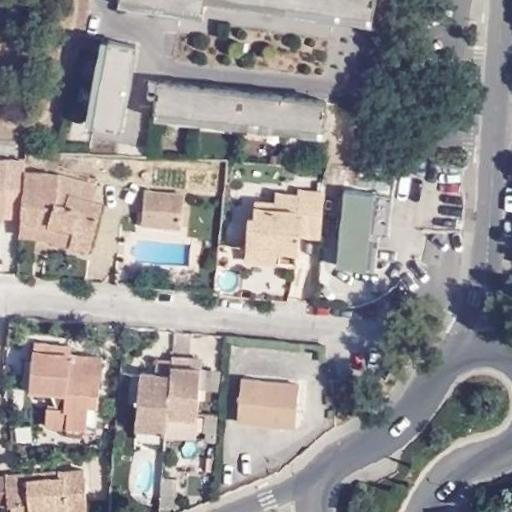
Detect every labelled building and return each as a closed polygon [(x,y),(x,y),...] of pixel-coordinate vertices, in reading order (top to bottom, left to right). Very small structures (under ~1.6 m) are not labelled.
[(121,0),(120,4),(205,16),(206,6),(165,0),(121,0)] [(207,0),(279,0),(374,13),(375,0),(165,0),(206,6),(207,1),(207,0)] [(372,25),(374,13),(279,0),(207,0),(207,1),(372,25)] [(88,122),(97,124),(112,38),(104,37),(88,122)] [(112,38),(97,124),(122,128),(137,43),(112,38)] [(158,110),(324,128),(327,101),(161,83),(158,110)] [(323,136),(324,128),(158,110),(158,118),(323,136)] [(127,121),(129,143),(151,142),(149,119),(127,121)] [(57,154),(58,145),(28,141),(27,151),(57,154)] [(25,170),(26,161),(0,158),(0,221),(3,222),(3,217),(5,201),(22,203),(25,170)] [(59,174),(25,170),(22,203),(21,219),(20,226),(47,228),(72,236),(69,245),(90,251),(104,201),(94,198),(99,184),(59,174)] [(322,230),(326,190),(300,188),(300,193),(276,191),(275,200),(274,206),(256,204),(254,217),(250,216),(245,261),(297,266),(300,237),(298,236),(299,229),(322,230)] [(344,188),(339,234),(336,265),(375,270),(380,234),(390,235),(395,194),(344,188)] [(142,213),(183,217),(185,193),(145,189),(142,213)] [(274,206),(275,200),(256,198),(256,204),(274,206)] [(21,219),(22,203),(5,201),(3,217),(21,219)] [(182,229),(183,217),(142,213),(141,225),(182,229)] [(20,226),(19,236),(47,238),(69,245),(72,236),(47,228),(20,226)] [(300,237),(321,238),(322,230),(299,229),(298,236),(300,237)] [(92,379),(94,355),(72,353),(73,345),(34,341),(30,390),(66,394),(65,409),(48,407),(46,426),(86,430),(88,406),(98,407),(101,380),(92,379)] [(103,356),(94,355),(92,379),(101,380),(103,356)] [(174,358),(168,416),(199,418),(201,387),(217,389),(218,368),(188,366),(189,356),(173,355),(174,358)] [(168,416),(174,358),(157,357),(156,371),(139,370),(136,428),(167,431),(168,416)] [(241,378),(237,422),(296,428),(300,383),(241,378)] [(206,440),(216,441),(218,418),(209,416),(206,440)] [(138,486),(152,487),(154,454),(140,453),(138,486)] [(88,511),(85,469),(60,471),(60,476),(27,478),(27,472),(5,474),(8,504),(11,504),(11,511),(88,511)] [(60,476),(60,471),(60,470),(27,472),(27,478),(60,476)]
